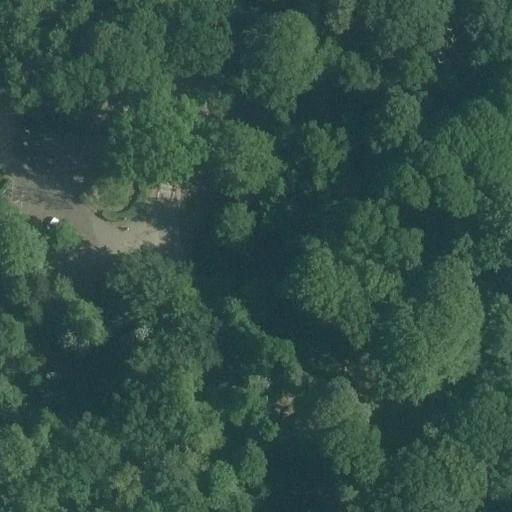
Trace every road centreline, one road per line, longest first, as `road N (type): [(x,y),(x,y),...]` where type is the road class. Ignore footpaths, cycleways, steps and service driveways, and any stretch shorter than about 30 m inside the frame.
road 1 (unclassified): [(343,511),(151,234)]
road 2 (unclassified): [(175,0),(177,141),(151,234)]
road 3 (unclassified): [(0,281),(151,234)]
